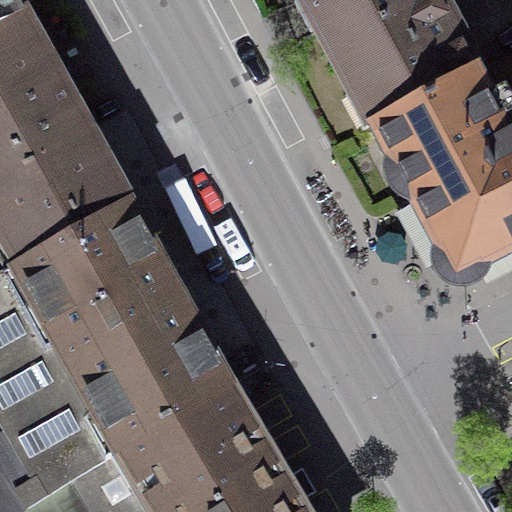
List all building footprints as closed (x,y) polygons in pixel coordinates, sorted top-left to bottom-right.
[(0,0),(0,25),(17,16),(7,0),(0,0)] [(476,73),(436,0),(304,0),(312,14),(373,128),(476,73)] [(21,267),(126,208),(115,188),(96,153),(84,133),(77,137),(61,107),(44,77),(51,73),(20,17),(18,18),(17,16),(0,25),(0,228),(10,247),(21,267)] [(511,118),(503,123),(476,73),(373,128),(392,162),(391,166),(390,171),(390,176),(392,181),(393,185),(396,190),(399,193),(403,197),(407,199),(413,201),(440,252),(438,255),(437,259),(437,264),(438,267),(439,271),(441,275),(444,278),(446,280),(449,283),(453,284),(457,286),(461,286),(465,286),(468,285),(472,284),(476,282),(479,279),(481,276),(484,273),(485,269),(486,266),(511,252),(511,118)] [(176,299),(126,208),(21,267),(0,278),(0,414),(11,433),(47,498),(80,477),(226,390),(227,390),(176,299)] [(297,511),(226,390),(80,477),(47,498),(26,511),(24,511),(297,511)] [(0,511),(24,511),(26,511),(47,498),(11,433),(0,439),(0,511)]
